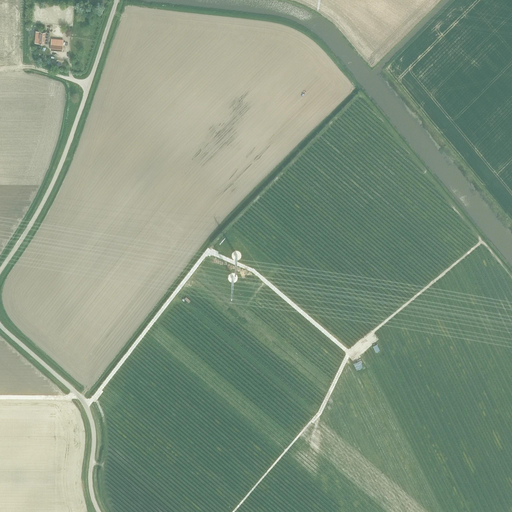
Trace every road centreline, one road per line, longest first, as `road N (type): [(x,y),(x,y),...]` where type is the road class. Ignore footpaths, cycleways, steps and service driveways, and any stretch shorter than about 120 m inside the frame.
road 1 (track): [(86,406),(206,251),(253,272),(349,352),(469,251)]
road 2 (unclassified): [(0,271),(58,172),(116,0)]
road 3 (unclassified): [(98,511),(86,406),(0,326)]
road 4 (track): [(349,352),(316,416),(233,511)]
